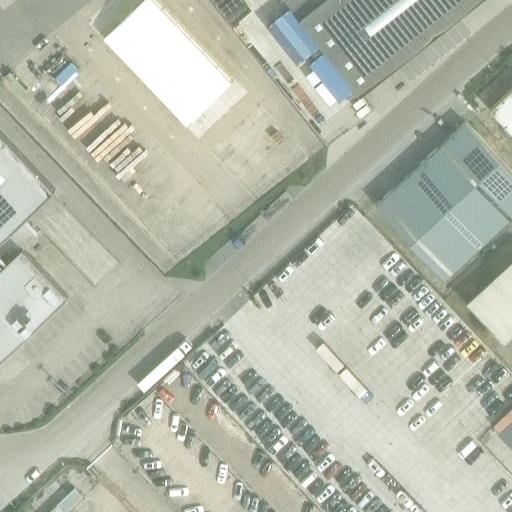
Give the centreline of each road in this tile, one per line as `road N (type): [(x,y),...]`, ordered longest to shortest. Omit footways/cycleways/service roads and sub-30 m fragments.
road 1 (unclassified): [(0,466),(511,24)]
road 2 (unknown): [(395,383),(507,511)]
road 3 (unknown): [(147,511),(59,415)]
